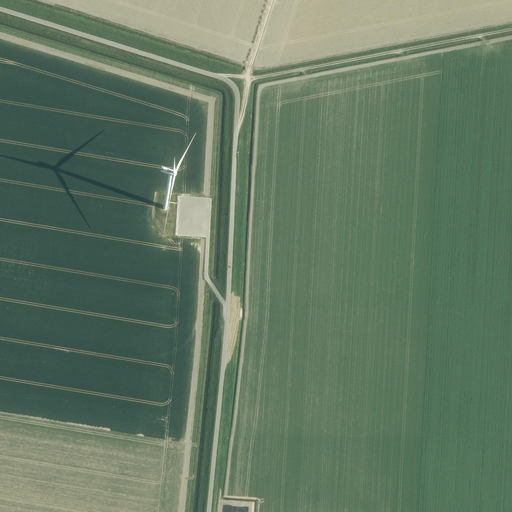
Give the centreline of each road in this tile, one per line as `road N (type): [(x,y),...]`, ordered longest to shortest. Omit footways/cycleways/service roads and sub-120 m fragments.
road 1 (unclassified): [(208,511),(227,307),(234,89),(0,9)]
road 2 (track): [(248,79),(511,29)]
